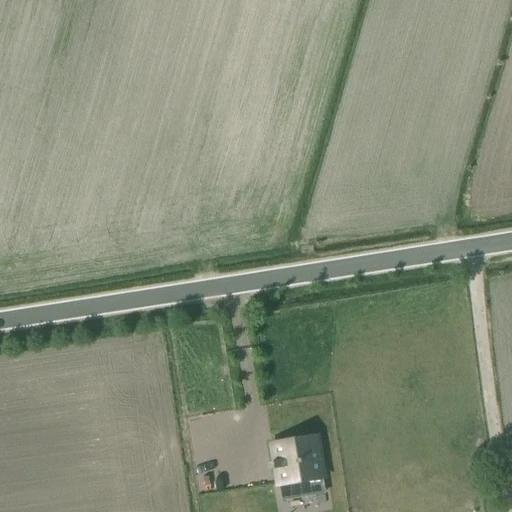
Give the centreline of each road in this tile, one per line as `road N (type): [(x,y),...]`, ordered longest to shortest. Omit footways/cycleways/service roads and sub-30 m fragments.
road 1 (unclassified): [(473,247),(0,321)]
road 2 (unclassified): [(511,511),(483,383),(473,247)]
road 3 (unknown): [(223,286),(263,511)]
